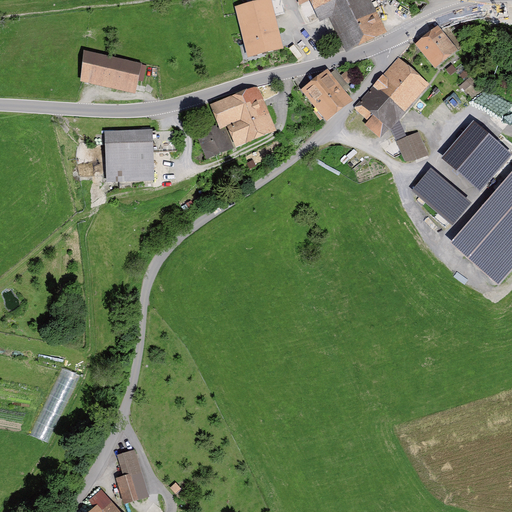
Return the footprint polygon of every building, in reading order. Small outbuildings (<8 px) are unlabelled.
[(373,0),(302,0),(304,7),(315,27),(343,13),(363,47),(391,32),(373,0)] [(271,1),(235,9),(248,60),(283,52),(271,1)] [(443,28),(420,47),(441,72),(464,53),(443,28)] [(146,64),(88,52),(85,83),(140,94),(146,64)] [(432,86),(400,60),(358,109),(373,122),(369,126),(386,141),(432,86)] [(333,72),(306,93),(331,125),(358,104),(333,72)] [(262,86),(215,105),(226,132),(233,129),(241,148),(281,132),(262,86)] [(451,110),(463,101),(456,91),(443,100),(451,110)] [(431,115),(440,125),(449,117),(440,107),(431,115)] [(511,160),(511,159),(474,127),(443,163),(481,196),(511,160)] [(158,129),(110,131),(113,183),(160,181),(158,129)] [(212,160),(241,148),(233,129),(226,132),(204,141),(212,160)] [(423,132),(400,141),(409,163),(432,154),(423,132)] [(472,207),(430,172),(411,194),(452,229),(472,207)] [(511,176),(450,248),(498,289),(511,273),(511,176)] [(62,364),(33,434),(51,441),(80,371),(62,364)] [(138,451),(123,456),(130,478),(123,480),(129,503),(151,496),(138,451)] [(122,511),(104,492),(94,500),(102,508),(97,511),(122,511)]
